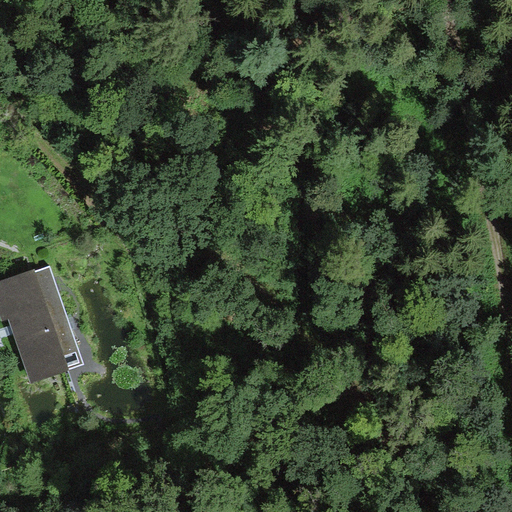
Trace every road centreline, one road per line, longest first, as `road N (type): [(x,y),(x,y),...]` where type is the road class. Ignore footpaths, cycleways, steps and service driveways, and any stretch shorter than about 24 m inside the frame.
road 1 (track): [(427,511),(355,376),(198,232),(78,187)]
road 2 (track): [(511,374),(447,0)]
